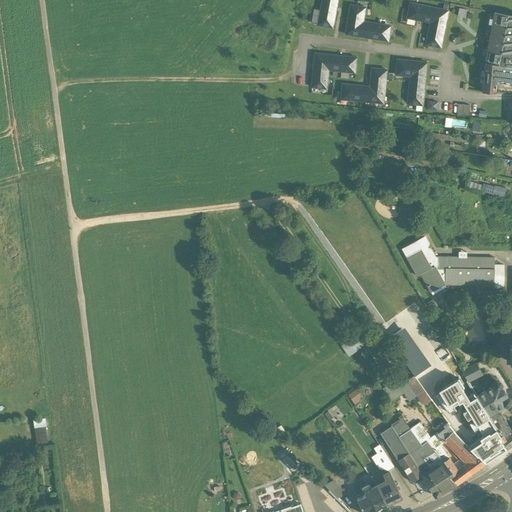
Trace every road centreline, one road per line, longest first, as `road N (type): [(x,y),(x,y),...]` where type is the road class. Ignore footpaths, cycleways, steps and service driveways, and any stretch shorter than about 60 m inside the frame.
road 1 (track): [(108,511),(43,0)]
road 2 (track): [(73,225),(301,203),(376,246),(415,312)]
road 3 (track): [(302,82),(115,80),(65,83),(56,93)]
